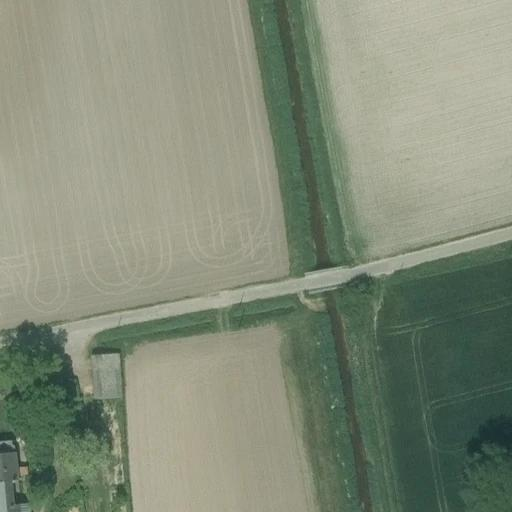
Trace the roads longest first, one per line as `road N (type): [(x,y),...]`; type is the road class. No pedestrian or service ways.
road 1 (unclassified): [(0,345),(307,284)]
road 2 (unclassified): [(511,235),(307,284)]
